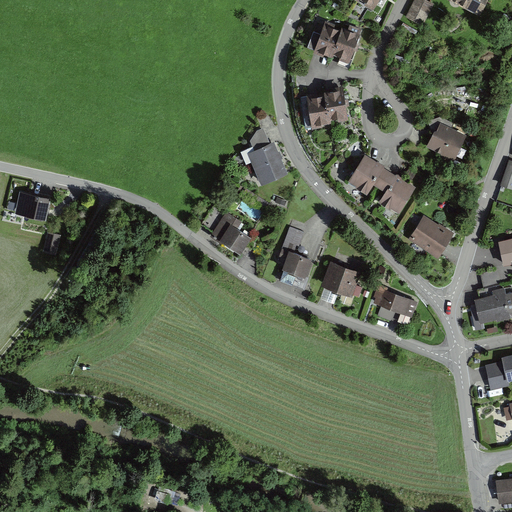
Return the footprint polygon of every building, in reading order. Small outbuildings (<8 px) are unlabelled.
[(386,0),(356,0),(381,12),(386,0)] [(436,4),(427,0),(416,0),(409,18),(427,26),(436,4)] [(495,0),(450,0),(487,17),(495,0)] [(365,37),(328,23),(317,53),(354,67),(365,37)] [(331,94),(313,98),(318,127),(338,124),(337,120),(355,117),(349,86),(330,90),(331,94)] [(431,128),(436,130),(430,144),(443,151),(444,155),(457,151),(464,136),(447,128),(450,122),(441,117),(429,121),(431,128)] [(278,141),(252,153),(267,186),(293,174),(278,141)] [(423,186),(369,154),(352,182),(406,214),(423,186)] [(511,160),(503,186),(511,189),(511,160)] [(245,186),(242,190),(270,210),(273,206),(245,186)] [(55,198),(33,194),(29,213),(52,218),(55,198)] [(243,222),(221,208),(207,228),(246,255),(257,238),(240,227),(243,222)] [(459,233),(426,216),(413,240),(445,258),(459,233)] [(290,226),(279,256),(285,258),(282,266),(307,275),(313,257),(294,251),(296,245),(299,246),(305,231),(290,226)] [(70,237),(52,235),(50,248),(69,250),(70,237)] [(511,238),(501,241),(507,264),(511,262),(511,238)] [(366,273),(332,263),(325,286),(359,296),(366,273)] [(498,269),(482,273),(485,288),(502,284),(498,269)] [(422,302),(382,287),(376,303),(384,306),(381,315),(412,327),(422,302)] [(496,295),(478,299),(484,325),(511,318),(511,293),(509,294),(507,288),(495,291),(496,295)] [(511,478),(500,480),(504,505),(511,503),(511,478)]
